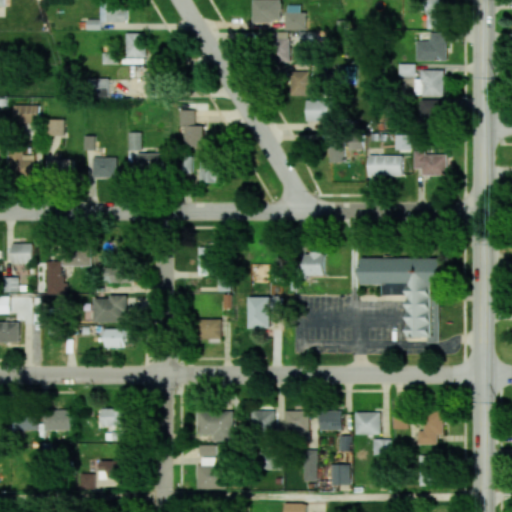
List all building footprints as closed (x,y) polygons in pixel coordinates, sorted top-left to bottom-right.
[(127,21),(126,0),(101,1),(101,22),(127,21)] [(281,22),(280,0),(252,0),(253,22),(281,22)] [(427,0),(428,28),(445,28),(443,0),(427,0)] [(306,29),(306,11),(301,12),(300,4),(285,5),(286,30),(306,29)] [(291,62),(290,31),(275,32),(276,62),(291,62)] [(447,33),(430,32),(430,41),(417,41),(417,59),(447,59),(447,33)] [(146,33),(126,33),(126,56),(146,56),(146,33)] [(416,64),(400,63),(399,76),(416,76),(416,64)] [(144,89),(161,89),(162,67),(144,67),(144,89)] [(415,78),(414,95),(444,95),(445,70),(422,69),(422,78),(415,78)] [(292,95),(311,95),(311,71),(292,71),(292,95)] [(109,77),(89,78),(89,96),(110,95),(109,77)] [(442,99),(419,99),(420,120),(427,120),(427,128),(443,128),(442,99)] [(336,100),(307,100),(307,122),(335,123),(336,100)] [(41,105),(15,104),(14,123),(40,123),(41,105)] [(195,125),(195,110),(181,109),(180,126),(185,126),(185,146),(203,146),(203,125),(195,125)] [(65,119),(47,118),(47,135),(65,136),(65,119)] [(143,132),(129,132),(129,150),(143,150),(143,132)] [(396,149),(411,150),(411,134),(396,134),(396,149)] [(85,149),(96,149),(96,135),(85,135),(85,149)] [(331,162),(347,162),(347,143),(331,143),(331,162)] [(36,154),(24,154),(24,150),(9,150),(10,178),(36,177),(36,154)] [(165,153),(137,153),(138,173),(165,172),(165,153)] [(423,175),(447,175),(448,153),(415,153),(414,168),(423,168),(423,175)] [(403,175),(403,155),(369,155),(369,176),(403,175)] [(192,156),(182,156),(183,174),(192,173),(192,156)] [(118,157),(94,157),(94,177),(118,177),(118,157)] [(76,159),(53,159),(53,176),(75,176),(76,159)] [(201,182),(217,181),(217,161),(200,161),(201,182)] [(12,263),(33,262),(33,243),(12,243),(12,263)] [(217,246),(198,247),(199,274),(217,273),(217,246)] [(47,260),(47,294),(64,294),(64,265),(92,265),(92,249),(63,249),(63,260),(47,260)] [(305,251),(305,274),(325,275),(326,252),(305,251)] [(362,257),(362,284),(384,284),(384,294),(409,295),(408,337),(432,337),(432,289),(442,289),(442,258),(362,257)] [(132,267),(103,266),(103,282),(132,283),(132,267)] [(19,276),(3,277),(4,292),(19,291),(19,276)] [(0,312),(11,313),(11,296),(0,296),(0,312)] [(94,296),(94,322),(127,322),(127,296),(94,296)] [(249,328),(270,328),(271,307),(281,307),(281,297),(249,297),(249,328)] [(222,318),(198,319),(199,339),(222,338),(222,318)] [(0,341),(20,342),(20,322),(0,321),(0,341)] [(128,328),(107,328),(106,347),(127,347),(128,328)] [(393,428),(408,428),(409,408),(394,407),(393,428)] [(104,408),(103,434),(125,434),(126,408),(104,408)] [(73,430),(72,409),(47,409),(47,430),(73,430)] [(251,410),(252,437),(276,436),(275,409),(251,410)] [(198,434),(214,434),(214,440),(234,440),(234,411),(198,410),(198,434)] [(286,410),(286,433),(310,434),(310,410),(286,410)] [(342,410),(320,410),(320,429),(343,429),(342,410)] [(381,411),(356,412),(356,434),(382,434),(381,411)] [(12,430),(40,429),(40,412),(12,412),(12,430)] [(445,413),(426,413),(425,430),(419,430),(419,444),(438,444),(438,434),(444,434),(445,413)] [(340,451),(351,451),(351,435),(340,435),(340,451)] [(200,455),(217,455),(217,444),(200,444),(200,455)] [(304,481),(318,480),(317,449),(303,449),(304,481)] [(263,469),(282,470),(282,453),(263,453),(263,469)] [(439,485),(439,455),(421,455),(421,485),(439,485)] [(351,484),(350,463),(332,464),(332,484),(351,484)] [(198,488),(227,489),(227,465),(198,464),(198,488)] [(95,489),(95,473),(81,473),(81,489),(95,489)] [(284,511),(306,511),(307,503),(285,503),(284,511)]
